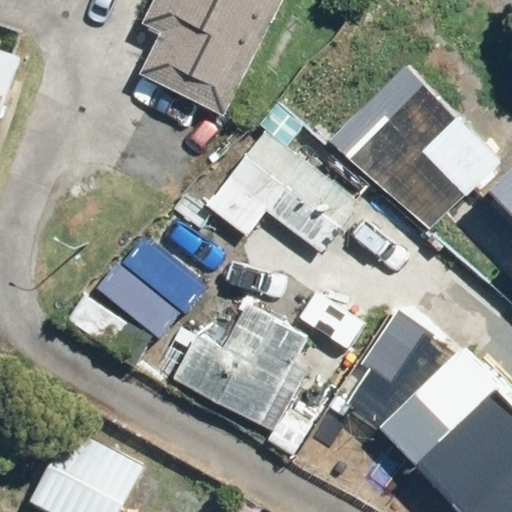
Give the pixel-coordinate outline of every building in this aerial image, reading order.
[(151,0),(125,51),(231,106),(286,0),(151,0)] [(0,127),(27,48),(0,39),(0,127)] [(511,154),(470,110),(463,117),(415,67),(344,135),(437,231),(508,163),(511,159),(511,154)] [(278,133),(219,198),(256,231),(277,206),(332,247),(371,200),(278,133)] [(511,184),(499,197),(511,209),(511,184)] [(251,237),(199,199),(177,229),(230,267),(251,237)] [(205,266),(155,232),(74,307),(128,350),(205,266)] [(226,292),(185,378),(284,424),(324,338),(226,292)] [(431,382),(392,421),(481,511),(511,511),(511,385),(472,424),(431,382)] [(80,427),(41,494),(72,511),(120,511),(147,465),(80,427)]
